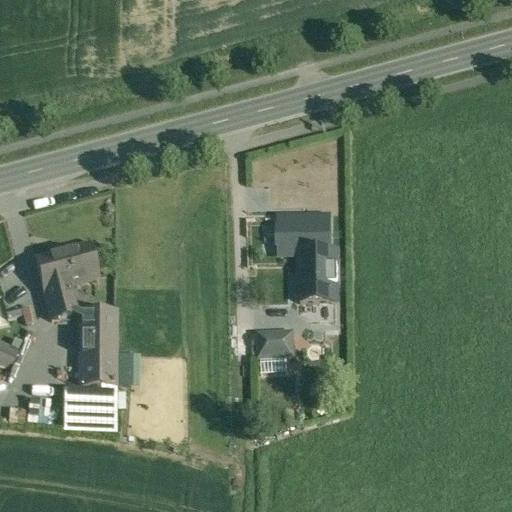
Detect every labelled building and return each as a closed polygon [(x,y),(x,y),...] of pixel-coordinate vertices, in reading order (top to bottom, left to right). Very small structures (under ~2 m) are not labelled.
[(88,248),(35,262),(51,324),(76,317),(68,288),(97,281),(88,248)] [(311,248),(270,250),(271,284),(272,284),(274,317),(299,315),(297,283),(312,282),(311,248)] [(314,310),(313,284),(301,284),(302,310),(314,310)] [(115,315),(80,316),(80,388),(115,389),(115,315)] [(292,336),(258,338),(259,362),(293,360),(292,336)] [(0,366),(10,371),(19,351),(0,343),(0,366)]
